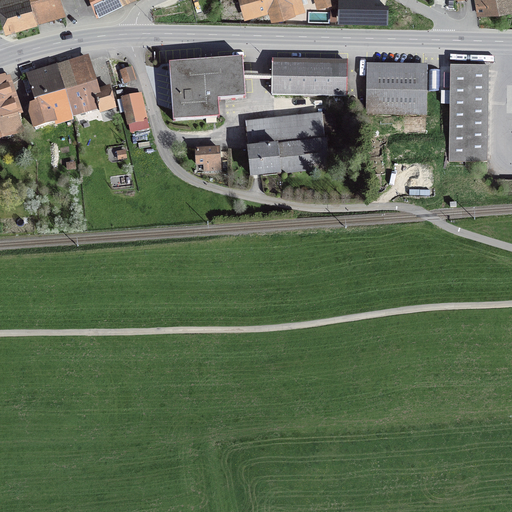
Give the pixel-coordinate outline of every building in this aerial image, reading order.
[(0,0),(8,28),(36,20),(30,0),(0,0)] [(59,0),(30,0),(36,20),(63,13),(59,0)] [(94,0),(99,13),(122,2),(121,0),(94,0)] [(243,0),(248,16),(270,10),(272,18),(303,10),(300,0),(243,0)] [(372,0),(341,0),(341,17),(386,18),(386,4),(372,4),(372,0)] [(511,0),(476,0),(478,14),(511,10),(511,0)] [(58,66),(72,116),(100,108),(101,111),(115,107),(109,88),(97,92),(87,58),(58,66)] [(245,97),(242,58),(169,63),(173,121),(219,117),(218,99),(245,97)] [(271,95),(347,96),(348,64),(272,62),(271,95)] [(33,112),(30,113),(34,128),(72,116),(58,66),(28,76),(33,94),(28,96),(33,112)] [(450,104),(449,162),(487,162),(489,67),(450,66),(450,92),(442,91),(441,103),(450,104)] [(125,83),(134,80),(130,68),(121,70),(125,83)] [(427,69),(366,68),(365,113),(426,114),(427,69)] [(0,119),(16,114),(21,113),(9,77),(4,78),(0,79),(0,119)] [(147,119),(141,94),(123,99),(129,123),(147,119)] [(22,132),(16,114),(0,119),(0,137),(5,136),(5,137),(22,132)] [(251,175),(328,167),(322,115),(246,123),(251,175)] [(426,133),(426,117),(397,117),(397,127),(404,127),(404,133),(426,133)] [(368,142),(370,168),(383,167),(381,141),(368,142)] [(220,170),(219,149),(196,150),(197,164),(205,164),(206,171),(220,170)] [(371,175),(372,188),(380,187),(379,174),(371,175)]
